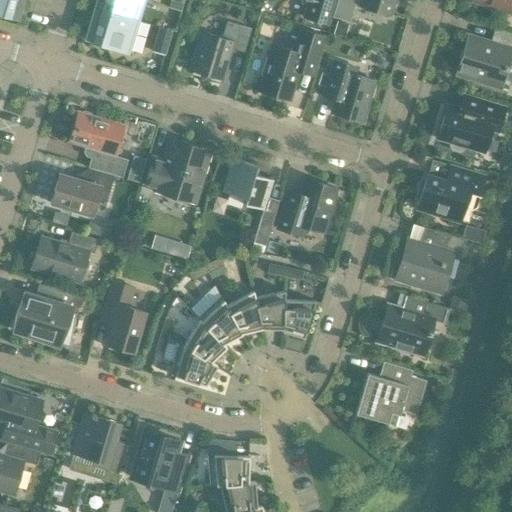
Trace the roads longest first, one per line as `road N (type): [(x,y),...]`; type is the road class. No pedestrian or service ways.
road 1 (residential): [(385,165),(41,63)]
road 2 (residential): [(271,422),(324,365),(385,165)]
road 3 (residential): [(0,357),(207,421),(271,422)]
road 4 (residential): [(385,165),(433,0)]
road 5 (residential): [(0,204),(41,63)]
